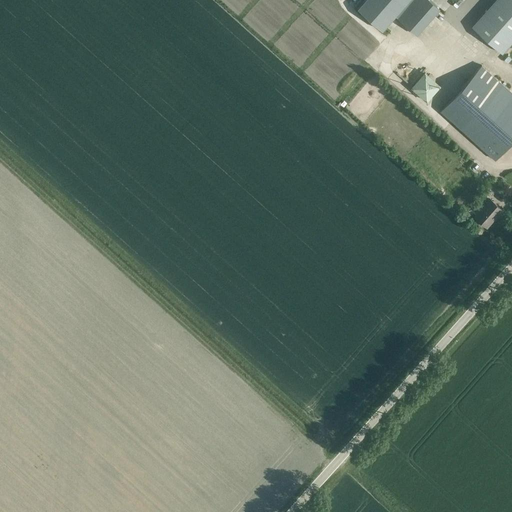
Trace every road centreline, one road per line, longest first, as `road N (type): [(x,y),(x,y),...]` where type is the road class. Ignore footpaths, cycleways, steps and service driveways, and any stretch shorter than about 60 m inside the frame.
road 1 (unclassified): [(293,511),(511,268)]
road 2 (track): [(511,166),(494,171),(385,73),(382,42),(343,0)]
